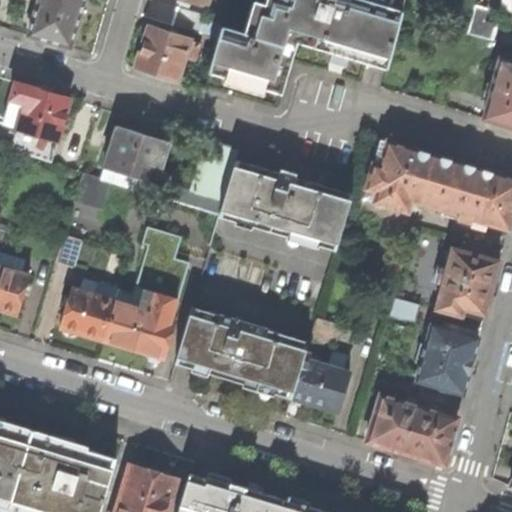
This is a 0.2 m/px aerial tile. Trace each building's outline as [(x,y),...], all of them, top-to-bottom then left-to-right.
[(40,0),(30,33),(72,46),(78,23),(85,2),(78,0),(40,0)] [(211,69),(281,91),(297,38),(344,52),(386,65),(403,8),(375,0),(282,0),(280,8),(266,4),(264,10),(252,7),(244,33),(224,27),(211,69)] [(493,38),(497,22),(486,19),(489,7),(475,3),(468,31),(493,38)] [(199,32),(205,14),(177,5),(172,23),(199,32)] [(185,56),(190,39),(149,26),(143,45),(137,64),(178,77),(185,56)] [(219,38),(202,33),(199,42),(216,47),(219,38)] [(199,42),(190,39),(185,56),(194,59),(199,42)] [(511,59),(501,56),(484,116),(511,124),(511,59)] [(12,142),(54,154),(70,98),(51,92),(15,81),(10,98),(24,102),(16,128),(12,142)] [(2,123),(16,128),(24,102),(10,98),(2,123)] [(118,126),(106,167),(138,177),(156,183),(169,141),(137,131),(118,126)] [(379,139),(374,161),(381,163),(387,141),(379,139)] [(421,202),(434,156),(387,141),(381,163),(374,161),(363,199),(406,210),(409,200),(421,203),(421,202)] [(188,203),(219,213),(234,161),(203,152),(188,203)] [(511,178),(434,156),(421,202),(437,207),(435,212),(486,227),(488,222),(507,228),(511,211),(511,178)] [(278,171),(235,159),(234,161),(219,213),(277,232),(336,249),(352,192),(305,179),(295,176),(296,172),(279,167),(278,171)] [(135,187),(138,177),(106,167),(102,177),(110,179),(135,187)] [(74,199),(101,208),(110,179),(102,177),(83,171),(74,199)] [(134,294),(119,289),(103,341),(135,350),(146,354),(147,357),(148,360),(153,362),(157,363),(160,361),(162,358),(164,359),(176,319),(171,317),(176,299),(177,299),(189,262),(174,257),(181,236),(147,226),(142,242),(148,244),(134,294)] [(82,239),(64,234),(56,258),(75,264),(82,239)] [(490,244),(466,238),(463,250),(451,247),(435,306),(461,313),(463,307),(484,313),(492,284),(499,260),(487,257),(490,244)] [(0,308),(4,310),(17,314),(30,274),(8,267),(11,256),(0,253),(0,308)] [(94,294),(73,287),(61,327),(63,328),(63,330),(64,333),(68,336),(72,338),(76,337),(81,333),(87,335),(103,341),(119,289),(97,283),(94,294)] [(397,289),(395,295),(403,298),(405,291),(397,289)] [(415,320),(420,303),(403,298),(395,295),(390,313),(415,320)] [(306,348),(308,339),(192,305),(175,361),(234,379),(291,396),(292,395),(305,351),(306,348)] [(315,317),(308,339),(306,348),(321,353),(324,341),(333,344),(339,324),(315,317)] [(478,336),(431,323),(425,344),(420,343),(416,357),(421,358),(418,369),(414,368),(412,377),(464,392),(471,362),(478,336)] [(321,404),(337,409),(349,372),(309,359),(310,353),(305,351),(292,395),(321,404)] [(451,437),(456,418),(416,406),(416,405),(404,401),(403,402),(381,395),(367,438),(445,462),(451,437)] [(0,511),(100,511),(117,458),(96,451),(84,448),(85,443),(75,440),(76,437),(62,433),(61,435),(6,419),(7,416),(0,413),(0,511)] [(157,470),(132,462),(116,511),(171,511),(181,477),(157,470)] [(230,485),(190,473),(178,511),(332,511),(308,505),(307,507),(289,502),(290,500),(259,490),(231,482),(230,485)]
